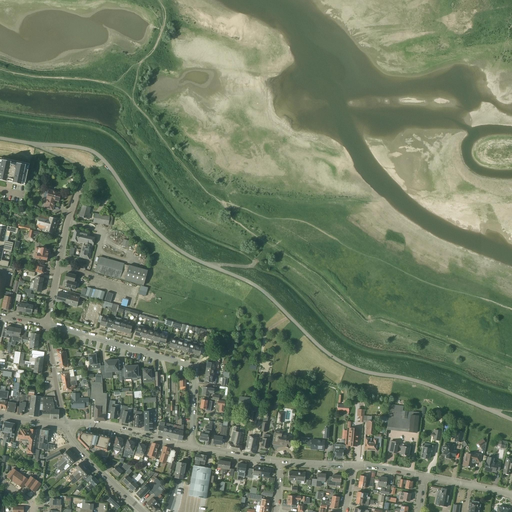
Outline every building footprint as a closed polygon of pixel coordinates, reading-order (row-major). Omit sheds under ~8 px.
[(29,164),(0,157),(0,180),(6,182),(7,182),(7,181),(10,182),(13,183),(25,186),(29,164)] [(44,208),(53,210),(54,206),(53,206),(55,201),(58,202),(61,194),(49,190),(44,208)] [(80,216),(89,219),(90,214),(89,214),(90,208),(83,206),(80,216)] [(108,225),(112,226),(113,217),(110,217),(110,216),(98,214),(97,223),(108,225)] [(42,231),(52,234),(56,219),(50,217),(50,218),(40,215),(36,227),(43,229),(42,231)] [(0,234),(5,236),(7,231),(17,234),(18,229),(2,225),(1,228),(0,228),(0,234)] [(87,244),(93,245),(94,238),(84,235),(85,232),(75,230),(72,241),(83,244),(82,248),(86,249),(87,244)] [(5,236),(0,234),(0,244),(12,248),(13,243),(4,241),(5,236)] [(12,248),(0,244),(0,254),(2,255),(3,251),(11,252),(12,248)] [(84,257),(90,259),(93,245),(87,244),(86,249),(82,248),(80,257),(84,258),(84,257)] [(36,259),(47,261),(48,254),(48,250),(46,250),(46,249),(42,248),(42,249),(39,248),(36,247),(35,251),(37,251),(36,254),(35,258),(36,259)] [(2,255),(0,254),(0,265),(8,267),(9,262),(1,260),(2,255)] [(124,280),(144,286),(148,271),(129,265),(128,266),(124,264),(99,257),(95,272),(120,279),(124,280)] [(35,272),(43,274),(45,266),(37,264),(35,272)] [(65,280),(68,281),(74,282),(76,276),(67,273),(65,280)] [(42,285),(43,278),(36,277),(35,280),(31,280),(31,283),(34,284),(42,285)] [(66,287),(74,290),(76,283),(74,282),(68,281),(66,287)] [(41,292),(42,285),(34,284),(33,291),(41,292)] [(138,294),(145,296),(148,288),(141,286),(138,294)] [(85,296),(93,298),(95,290),(87,288),(85,296)] [(102,300),(105,292),(99,290),(98,295),(96,298),(102,300)] [(56,302),(76,307),(78,301),(84,303),(84,300),(79,298),(58,292),(56,302)] [(104,300),(110,302),(113,294),(107,292),(104,300)] [(1,309),(10,310),(12,298),(4,296),(1,309)] [(18,311),(25,312),(26,304),(27,302),(23,301),(23,304),(19,303),(18,311)] [(31,313),(36,314),(37,309),(32,308),(33,306),(26,304),(25,312),(31,314),(31,313)] [(88,315),(86,321),(94,323),(96,314),(100,315),(102,309),(90,306),(89,312),(90,312),(89,316),(88,315)] [(100,325),(106,327),(109,317),(107,316),(106,318),(102,317),(100,325)] [(106,327),(112,329),(114,321),(108,319),(109,317),(106,327)] [(112,329),(118,330),(121,320),(121,319),(118,318),(117,322),(114,321),(112,329)] [(118,330),(124,332),(126,324),(127,321),(121,320),(118,330)] [(124,332),(130,334),(132,326),(126,324),(124,332)] [(3,332),(2,337),(9,338),(9,343),(11,343),(14,328),(7,327),(7,329),(4,329),(3,332)] [(22,342),(23,340),(23,335),(20,334),(21,329),(14,328),(11,343),(11,345),(15,346),(15,344),(16,342),(22,343),(22,342)] [(140,337),(147,339),(149,331),(143,329),(140,337)] [(153,340),(155,332),(155,333),(156,330),(154,329),(153,332),(149,331),(147,339),(153,340)] [(27,340),(38,342),(39,335),(32,334),(31,338),(28,338),(26,337),(27,331),(24,331),(23,335),(23,340),(27,340)] [(159,342),(165,344),(167,336),(168,333),(162,331),(161,334),(159,342)] [(159,342),(161,334),(155,333),(155,332),(153,340),(159,342)] [(175,349),(181,351),(184,340),(178,338),(178,341),(177,341),(175,349)] [(169,347),(175,349),(177,341),(171,339),(169,347)] [(38,342),(27,340),(26,344),(30,344),(30,348),(37,349),(38,342)] [(181,351),(187,352),(190,341),(188,340),(187,344),(184,343),(184,340),(181,351)] [(187,352),(193,354),(196,343),(193,342),(192,345),(189,344),(190,341),(187,352)] [(193,354),(199,356),(201,348),(203,345),(200,344),(199,347),(195,346),(196,343),(193,354)] [(18,366),(19,364),(21,353),(15,352),(13,364),(6,363),(5,367),(1,366),(1,370),(3,371),(12,372),(17,373),(18,370),(18,366)] [(58,353),(59,361),(67,359),(66,352),(58,353)] [(95,354),(89,355),(90,365),(93,365),(94,369),(100,368),(100,361),(96,361),(95,354)] [(25,361),(25,364),(42,366),(43,359),(38,359),(39,356),(33,355),(32,358),(36,359),(35,362),(32,362),(25,361)] [(59,361),(60,368),(68,367),(67,359),(59,361)] [(118,374),(119,381),(122,381),(121,373),(121,372),(118,372),(118,360),(117,360),(117,359),(112,360),(112,361),(111,361),(112,372),(116,372),(116,375),(118,374)] [(112,372),(111,361),(111,360),(106,360),(106,361),(105,361),(105,368),(101,368),(101,375),(112,375),(112,372)] [(207,362),(206,369),(217,371),(214,370),(215,364),(207,362)] [(19,364),(18,366),(31,368),(31,369),(34,369),(34,373),(41,374),(42,367),(42,366),(25,364),(19,363),(19,364)] [(121,373),(122,381),(122,380),(131,379),(131,366),(130,366),(130,365),(125,366),(125,367),(124,367),(125,373),(121,373)] [(131,366),(131,379),(141,379),(140,372),(137,372),(137,366),(136,366),(136,365),(131,365),(132,366),(131,366)] [(143,370),(143,379),(155,378),(154,371),(151,371),(151,370),(147,370),(147,369),(143,369),(143,370)] [(62,375),(63,383),(76,380),(75,376),(70,377),(69,371),(62,372),(63,375),(62,375)] [(216,377),(213,377),(205,375),(204,381),(206,381),(205,383),(214,385),(216,377)] [(63,383),(64,391),(72,389),(72,390),(75,389),(75,385),(77,385),(76,380),(63,383)] [(94,421),(106,421),(106,414),(107,394),(103,393),(102,383),(92,382),(91,393),(96,393),(95,406),(94,421)] [(8,402),(6,412),(15,413),(17,404),(16,404),(16,401),(18,401),(18,397),(20,386),(20,383),(14,383),(13,390),(12,399),(11,403),(8,402)] [(202,395),(209,396),(209,392),(213,393),(214,389),(210,389),(210,388),(203,387),(202,395)] [(29,416),(39,417),(41,397),(34,396),(35,390),(27,389),(27,395),(26,403),(30,403),(29,416)] [(79,408),(84,408),(84,406),(88,406),(88,399),(79,399),(79,394),(72,394),(72,399),(71,399),(71,408),(79,408)] [(25,407),(26,403),(27,395),(22,395),(22,398),(18,397),(18,401),(18,403),(19,403),(19,407),(18,406),(17,415),(20,415),(22,415),(23,411),(24,412),(25,407)] [(50,419),(58,420),(59,410),(55,410),(52,398),(43,397),(42,410),(51,410),(51,413),(48,413),(47,417),(50,417),(50,419)] [(239,404),(250,405),(250,398),(240,397),(239,404)] [(210,412),(212,402),(207,401),(201,400),(200,408),(206,409),(205,411),(210,412)] [(115,402),(109,401),(108,410),(111,411),(110,418),(111,418),(111,419),(114,419),(117,419),(117,414),(120,414),(122,409),(114,408),(115,402)] [(124,422),(127,424),(127,423),(128,423),(130,413),(126,412),(128,407),(122,406),(122,409),(120,414),(123,415),(121,422),(124,422)] [(409,432),(416,433),(418,416),(413,416),(414,412),(389,409),(386,430),(409,432)] [(144,412),(144,431),(153,431),(153,412),(144,412)] [(13,434),(15,424),(9,423),(6,439),(6,442),(9,443),(11,433),(13,434)] [(213,444),(221,445),(222,438),(225,439),(226,433),(227,427),(221,426),(219,437),(214,436),(213,444)] [(212,428),(205,427),(205,432),(205,434),(200,433),(199,440),(200,440),(199,441),(203,442),(203,441),(208,441),(209,434),(208,434),(209,432),(211,433),(212,428)] [(228,449),(240,451),(244,434),(238,432),(239,428),(234,427),(230,444),(229,444),(228,449)] [(348,446),(357,447),(358,429),(349,428),(348,446)] [(19,440),(28,442),(30,431),(21,429),(20,432),(19,432),(18,438),(19,438),(19,440)] [(284,432),(274,430),(273,444),(284,446),(284,447),(289,448),(289,446),(290,447),(291,436),(283,435),(284,432)] [(433,437),(432,440),(440,441),(441,431),(434,430),(433,432),(436,433),(435,438),(433,437)] [(98,434),(97,436),(94,436),(94,434),(82,431),(78,435),(77,439),(88,451),(90,449),(97,451),(97,448),(107,451),(109,446),(110,443),(111,438),(98,434)] [(454,441),(461,443),(463,433),(456,431),(454,441)] [(262,438),(261,447),(267,449),(269,439),(270,435),(264,434),(263,438),(262,438)] [(245,451),(255,454),(259,438),(248,436),(245,451)] [(121,448),(123,439),(123,438),(120,438),(119,438),(116,437),(114,446),(113,450),(119,451),(119,453),(122,454),(123,448),(121,448)] [(370,450),(376,451),(377,447),(380,448),(381,437),(374,437),(374,439),(373,439),(373,442),(370,442),(370,450)] [(307,440),(307,446),(311,447),(311,449),(323,450),(324,441),(311,440),(311,441),(307,440)] [(123,455),(127,456),(128,454),(133,456),(135,450),(132,450),(134,443),(128,441),(125,449),(123,455)] [(395,453),(397,447),(397,444),(398,443),(390,441),(388,452),(395,453)] [(497,444),(500,449),(505,445),(501,441),(497,444)] [(148,455),(155,457),(159,445),(152,443),(148,455)] [(423,447),(421,457),(425,457),(424,458),(429,459),(430,453),(434,454),(435,446),(431,446),(431,445),(422,443),(422,447),(423,447)] [(134,456),(142,458),(144,454),(144,455),(146,446),(139,444),(137,452),(135,452),(134,456)] [(334,444),(333,453),(335,453),(334,456),(335,456),(335,457),(339,457),(339,456),(343,456),(343,445),(334,444)] [(400,454),(408,456),(410,445),(402,444),(402,445),(397,444),(397,447),(401,448),(400,454)] [(445,458),(451,459),(452,456),(455,457),(456,451),(453,451),(454,445),(445,444),(444,447),(442,447),(441,451),(443,451),(443,454),(446,455),(445,458)] [(154,467),(157,468),(159,462),(163,463),(162,466),(164,467),(170,449),(163,446),(159,460),(156,459),(154,467)] [(57,464),(60,466),(72,454),(71,452),(71,451),(70,450),(69,450),(68,449),(62,455),(64,457),(57,464)] [(168,476),(170,477),(175,463),(172,462),(176,452),(171,450),(166,462),(169,463),(167,468),(169,469),(168,473),(169,473),(168,476)] [(57,468),(60,472),(64,468),(64,467),(67,464),(69,466),(71,465),(77,459),(77,458),(76,456),(75,456),(72,454),(60,466),(57,468)] [(464,466),(472,467),(473,463),(475,462),(479,462),(481,455),(474,454),(474,456),(466,454),(465,458),(464,457),(464,461),(465,461),(464,466)] [(195,464),(199,465),(199,464),(204,465),(206,456),(201,455),(201,456),(196,455),(195,460),(195,464)] [(489,470),(495,472),(495,470),(499,471),(501,463),(497,462),(496,464),(492,463),(493,459),(487,458),(486,462),(484,470),(489,471),(489,470)] [(505,475),(508,476),(509,475),(511,467),(511,468),(511,467),(511,460),(511,461),(511,460),(511,459),(506,458),(502,473),(505,474),(505,475)] [(230,463),(224,462),(222,475),(225,475),(225,472),(226,472),(227,469),(229,470),(230,463)] [(72,475),(74,477),(85,467),(83,466),(83,464),(82,463),(81,463),(80,463),(75,468),(78,471),(77,473),(76,471),(72,475)] [(175,478),(182,479),(185,464),(177,463),(175,478)] [(126,472),(132,466),(125,464),(122,467),(118,464),(112,471),(118,476),(118,477),(124,470),(126,472)] [(233,479),(237,480),(238,476),(244,477),(245,472),(246,465),(238,464),(237,471),(237,472),(234,472),(233,479)] [(192,497),(206,499),(211,469),(203,467),(198,467),(194,466),(190,487),(194,488),(192,497)] [(260,476),(261,468),(253,466),(253,470),(253,471),(248,470),(247,477),(259,479),(260,476)] [(74,477),(77,480),(81,477),(79,475),(81,474),(84,477),(89,473),(89,472),(89,471),(88,470),(87,470),(85,467),(74,477)] [(7,477),(12,481),(18,472),(13,468),(7,477)] [(270,469),(261,468),(260,476),(263,477),(263,479),(267,479),(267,477),(268,478),(270,469)] [(12,481),(17,485),(23,476),(18,472),(12,481)] [(288,480),(296,481),(297,472),(289,472),(288,480)] [(296,484),(299,484),(300,483),(301,481),(304,481),(305,473),(297,472),(296,481),(296,484)] [(122,481),(128,486),(137,475),(135,473),(132,477),(133,478),(131,480),(127,476),(122,481)] [(312,486),(320,487),(321,481),(325,481),(325,475),(317,474),(317,480),(312,479),(312,486)] [(140,477),(137,475),(128,486),(133,491),(138,486),(135,484),(138,481),(137,481),(140,477)] [(329,478),(328,485),(334,485),(340,486),(340,481),(341,476),(332,475),(332,477),(331,477),(329,477),(329,478)] [(22,488),(24,485),(29,480),(28,479),(23,476),(17,485),(22,488)] [(24,485),(30,489),(36,480),(31,476),(28,479),(29,480),(24,485)] [(360,476),(359,481),(373,484),(374,478),(371,477),(370,481),(369,480),(366,480),(367,477),(360,476)] [(88,487),(91,490),(94,487),(99,482),(93,477),(89,481),(89,482),(90,484),(88,487)] [(380,494),(388,495),(390,486),(385,485),(386,479),(379,477),(377,488),(381,488),(380,494)] [(30,489),(35,493),(41,484),(36,480),(30,489)] [(411,490),(412,482),(402,480),(400,480),(399,487),(401,488),(402,488),(403,484),(406,484),(405,488),(411,490)] [(146,484),(136,494),(139,496),(138,497),(141,499),(148,492),(151,495),(153,493),(162,484),(160,481),(155,486),(154,485),(151,489),(146,484)] [(163,497),(160,495),(162,493),(157,488),(153,493),(155,495),(152,498),(147,504),(147,505),(148,506),(149,506),(155,511),(158,509),(158,508),(159,507),(159,505),(157,503),(158,503),(163,497)] [(438,505),(447,507),(450,490),(442,488),(441,491),(440,493),(441,493),(438,493),(437,493),(437,496),(437,497),(440,497),(438,505)] [(356,498),(370,501),(370,500),(369,500),(370,497),(364,496),(364,493),(357,492),(356,498)] [(403,500),(409,502),(409,501),(410,501),(410,498),(409,498),(410,494),(404,493),(400,492),(399,500),(403,500)] [(108,500),(117,509),(122,504),(112,495),(108,500)] [(291,508),(295,508),(295,500),(300,500),(301,497),(295,497),(295,496),(288,496),(287,505),(291,505),(291,508)] [(260,506),(268,507),(269,500),(257,498),(256,502),(259,502),(258,505),(260,506)] [(50,499),(49,508),(61,509),(62,505),(60,505),(61,500),(50,499)] [(92,511),(93,504),(88,504),(88,501),(83,500),(82,509),(76,508),(76,511),(78,511),(77,511),(92,511)] [(330,508),(337,509),(338,503),(329,502),(321,500),(321,504),(331,505),(330,508)] [(468,511),(478,511),(479,510),(480,502),(469,501),(468,508),(469,508),(468,511)]
